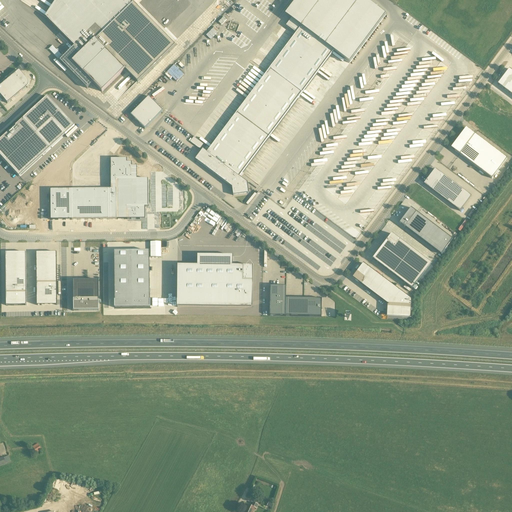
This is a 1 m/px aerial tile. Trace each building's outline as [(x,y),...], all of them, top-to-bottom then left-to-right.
[(57,0),(46,17),(81,53),(76,58),(70,52),(60,61),(87,89),(93,83),(102,92),(125,70),(137,82),(175,46),(133,3),(135,0),(57,0)] [(203,149),(195,160),(215,175),(228,184),(232,188),(233,196),(249,193),(247,183),(239,177),(240,176),(242,173),(271,134),(273,132),(296,102),(298,98),(312,79),(333,52),(349,63),(386,15),(365,0),(321,0),(301,27),(296,34),(280,55),(266,74),(210,149),(207,147),(204,150),(203,149)] [(210,34),(214,37),(220,31),(215,27),(210,34)] [(174,65),(168,72),(177,80),(184,73),(174,65)] [(511,71),(509,69),(498,84),(511,95),(511,71)] [(19,70),(0,86),(0,94),(7,104),(27,88),(28,87),(28,86),(29,84),(29,83),(28,81),(27,80),(19,70)] [(25,117),(0,139),(0,156),(19,177),(74,126),(73,124),(47,97),(25,117)] [(148,97),(130,115),(144,129),(162,111),(148,97)] [(492,112),(482,125),(494,134),(511,146),(511,109),(501,100),(492,112)] [(463,132),(451,148),(455,150),(454,151),(459,155),(492,179),(507,159),(474,134),(470,131),(467,135),(463,132)] [(191,141),(201,149),(204,144),(195,137),(191,141)] [(510,158),(511,155),(492,142),(490,145),(510,158)] [(50,190),(51,220),(145,219),(145,207),(148,207),(148,179),(137,179),(137,167),(132,167),(132,163),(127,163),(127,159),(111,159),(111,189),(50,190)] [(435,169),(424,184),(460,211),(471,196),(435,169)] [(399,223),(437,252),(449,237),(411,208),(399,223)] [(208,211),(199,225),(209,231),(217,236),(220,233),(223,234),(226,229),(225,229),(229,224),(208,211)] [(391,234),(372,259),(412,289),(431,264),(391,234)] [(114,252),(115,308),(150,308),(149,252),(114,252)] [(6,253),(6,306),(7,306),(7,303),(25,303),(25,305),(26,305),(26,253),(6,253)] [(36,253),(37,305),(38,305),(38,303),(44,303),(44,304),(45,304),(45,303),(49,303),(49,304),(50,304),(50,303),(55,303),(55,305),(56,305),(56,253),(36,253)] [(363,263),(352,278),(388,305),(388,315),(410,316),(410,312),(411,312),(412,300),(363,263)] [(177,265),(177,307),(178,307),(178,306),(251,307),(251,302),(252,302),(253,266),(233,266),(197,266),(177,265)] [(73,281),(73,311),(99,311),(98,280),(73,281)] [(269,311),(269,316),(321,317),(321,312),(320,312),(320,309),(321,309),(322,299),(303,298),(286,298),(286,286),(270,286),(269,308),(271,308),(271,311),(269,311)] [(33,447),(37,452),(42,449),(39,443),(33,447)] [(251,506),(248,504),(246,504),(245,507),(246,507),(244,511),(253,511),(255,509),(256,510),(258,505),(253,502),(251,506)]
